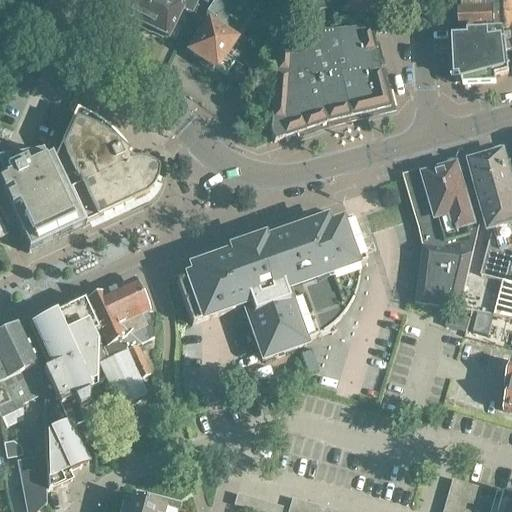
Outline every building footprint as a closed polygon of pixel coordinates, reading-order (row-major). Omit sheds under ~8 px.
[(116,0),(111,11),(125,18),(123,21),(136,27),(150,0),(116,0)] [(150,0),(136,27),(149,33),(151,30),(167,38),(180,10),(192,15),(198,0),(150,0)] [(234,64),(224,58),(261,0),(215,0),(206,14),(213,18),(208,25),(207,24),(188,53),(201,62),(198,65),(211,74),(213,70),(215,71),(216,70),(226,76),(234,64)] [(337,12),(341,13),(341,16),(375,14),(374,10),(378,10),(376,0),(308,0),(309,13),(337,11),(337,12)] [(504,29),(501,0),(484,0),(485,9),(475,9),(458,9),(459,31),(454,38),(453,38),(455,75),(453,75),(453,78),(454,78),(463,85),(463,87),(464,91),(496,87),(496,79),(509,76),(509,75),(506,56),(511,55),(511,60),(511,34),(499,37),(499,29),(504,29)] [(511,0),(501,0),(504,29),(499,29),(499,37),(511,34),(511,0)] [(335,31),(334,16),(306,18),(306,33),(335,31)] [(277,42),(268,133),(273,145),(325,126),(388,111),(368,31),(277,42)] [(76,115),(54,161),(85,228),(145,200),(151,194),(155,187),(157,180),(157,174),(150,168),(141,165),(131,165),(129,166),(126,160),(129,158),(119,144),(106,132),(91,122),(76,115)] [(0,214),(7,229),(14,225),(25,248),(28,254),(84,228),(49,154),(7,145),(6,148),(0,145),(0,214)] [(511,156),(507,158),(504,149),(468,159),(472,173),(481,208),(484,207),(491,232),(479,276),(504,283),(495,316),(511,318),(511,156)] [(439,169),(417,176),(431,223),(436,222),(442,241),(447,240),(449,250),(469,244),(471,238),(468,229),(473,228),(465,202),(468,201),(458,166),(440,172),(439,169)] [(431,223),(417,176),(406,179),(404,184),(418,231),(422,248),(415,306),(459,312),(479,226),(473,228),(468,229),(471,238),(469,244),(449,250),(447,240),(442,241),(436,222),(431,223)] [(358,282),(359,268),(365,266),(350,222),(326,230),(324,224),(263,245),(262,242),(229,253),(231,257),(190,271),(192,278),(176,284),(191,327),(243,309),(262,362),(305,347),(304,343),(317,338),(329,330),(340,321),(348,309),(354,296),(358,282)] [(102,297),(87,303),(108,349),(124,341),(122,337),(128,334),(130,336),(145,329),(142,319),(149,315),(138,288),(127,286),(102,298),(102,297)] [(55,313),(27,326),(50,372),(44,375),(48,385),(44,387),(43,434),(45,468),(46,494),(47,494),(73,482),(70,476),(82,470),(85,460),(71,428),(97,416),(98,347),(92,336),(97,333),(83,305),(57,317),(55,313)] [(449,314),(445,328),(466,335),(470,321),(449,314)] [(0,422),(2,421),(6,430),(22,423),(22,416),(21,407),(41,398),(38,366),(22,332),(19,328),(0,336),(0,422)] [(137,347),(124,353),(138,383),(141,382),(156,375),(149,343),(137,349),(137,347)] [(141,382),(138,383),(124,353),(99,365),(119,410),(148,397),(141,382)] [(421,429),(433,434),(445,407),(433,402),(421,429)] [(440,435),(463,440),(469,415),(446,410),(440,435)] [(5,446),(22,438),(18,429),(1,437),(5,446)] [(25,511),(43,511),(47,510),(47,495),(47,494),(46,494),(45,468),(43,468),(43,460),(16,466),(25,511)] [(475,511),(481,491),(470,488),(463,511),(475,511)] [(179,511),(181,506),(181,505),(151,497),(135,493),(135,494),(133,502),(123,500),(122,501),(119,511),(179,511)] [(511,511),(511,498),(500,496),(495,511),(511,511)] [(236,497),(233,508),(248,511),(281,511),(282,510),(236,497)]
